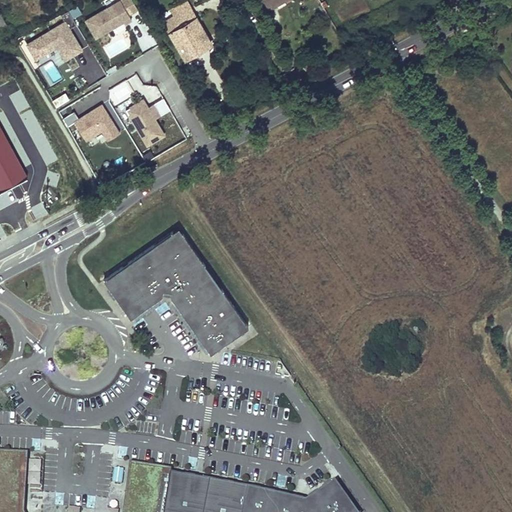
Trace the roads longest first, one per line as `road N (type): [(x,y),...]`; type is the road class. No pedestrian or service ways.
road 1 (primary): [(498,0),(135,190)]
road 2 (primary): [(0,278),(100,225),(135,190)]
road 3 (primary): [(135,190),(0,257)]
